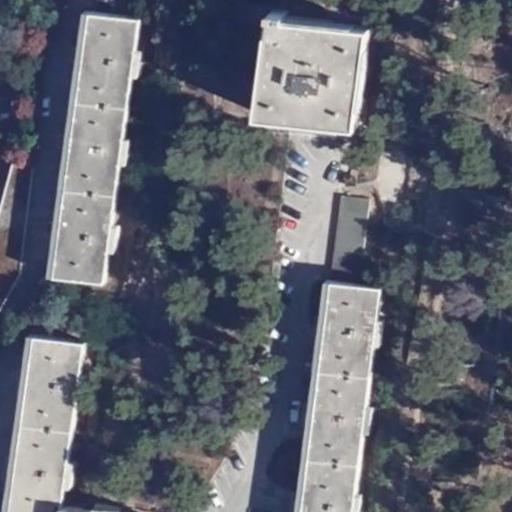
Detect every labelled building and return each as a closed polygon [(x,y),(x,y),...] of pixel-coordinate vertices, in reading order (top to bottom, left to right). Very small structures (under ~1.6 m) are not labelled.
[(373,24),(270,9),(255,116),(306,123),(358,131),(373,24)] [(139,21),(90,14),(84,62),(73,146),(62,231),(56,278),(106,284),(139,21)] [(33,161),(13,159),(0,206),(0,311),(17,272),(33,161)] [(370,200),(345,198),(327,326),(316,413),(304,496),(301,511),(356,511),(388,288),(360,284),(370,200)] [(79,342),(30,336),(25,382),(16,456),(8,511),(113,511),(59,505),(79,342)]
